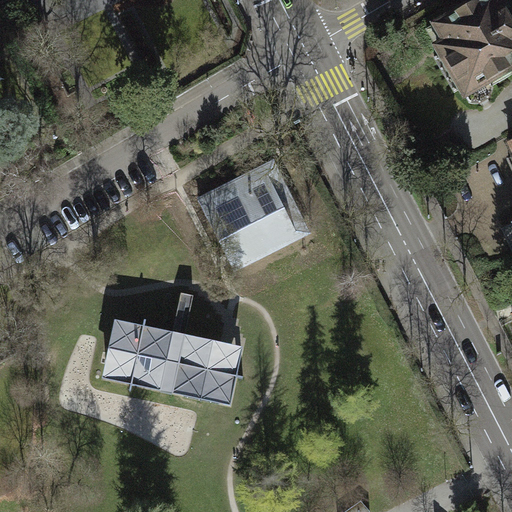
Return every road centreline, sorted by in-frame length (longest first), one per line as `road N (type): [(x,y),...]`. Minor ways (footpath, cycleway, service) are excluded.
road 1 (primary): [(305,49),(511,450)]
road 2 (residential): [(0,228),(305,49)]
